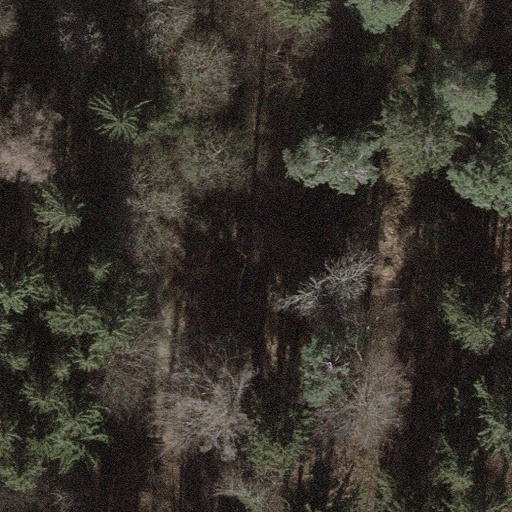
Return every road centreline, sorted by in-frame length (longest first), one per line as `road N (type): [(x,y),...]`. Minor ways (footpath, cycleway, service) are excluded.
road 1 (track): [(0,499),(55,476),(164,329),(61,0)]
road 2 (track): [(234,511),(164,329)]
